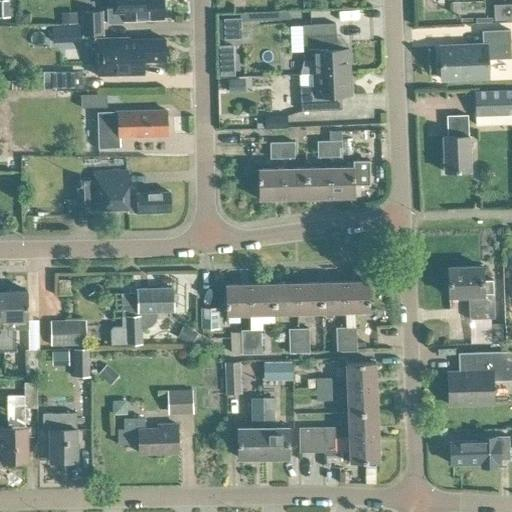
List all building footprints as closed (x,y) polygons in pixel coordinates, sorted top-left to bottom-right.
[(0,0),(0,17),(9,17),(8,0),(0,0)] [(106,0),(107,23),(125,22),(125,20),(163,18),(162,0),(106,0)] [(80,35),(103,34),(102,10),(81,11),(81,27),(79,27),(80,35)] [(224,38),(241,38),(241,22),(241,17),(223,18),(224,38)] [(312,73),(349,72),(348,49),(347,49),(347,44),(340,36),(335,36),(334,23),(288,25),(289,52),(302,51),(302,59),(300,74),(312,73)] [(440,78),(487,76),(487,59),(511,58),(509,29),(481,31),(482,45),(439,46),(440,78)] [(128,39),(128,37),(94,38),(95,75),(142,74),(142,61),(164,60),(163,38),(128,39)] [(220,75),(233,75),(233,62),(219,63),(220,75)] [(84,72),(56,72),(56,90),(84,90),(84,72)] [(340,95),(350,94),(349,72),(312,73),(300,74),(297,74),(298,86),(300,86),(301,111),(340,109),(340,95)] [(511,89),(473,91),(474,117),(475,117),(511,115),(511,89)] [(106,106),(106,93),(80,94),(80,106),(106,106)] [(98,148),(119,148),(118,136),(166,134),(166,110),(96,112),(98,148)] [(264,128),(287,127),(287,114),(264,115),(264,128)] [(468,135),(467,114),(446,115),(447,136),(442,136),(443,171),(469,170),(468,135)] [(317,157),(328,156),(328,140),(317,140),(317,157)] [(339,140),(328,140),(328,156),(340,156),(339,140)] [(281,141),(269,141),(270,157),(281,157),(281,141)] [(292,141),(281,141),(281,157),(292,157),(292,141)] [(353,160),(353,166),(329,167),(329,197),(354,196),(353,185),(371,185),(370,160),(353,160)] [(281,198),(305,197),(305,167),(281,168),(281,198)] [(305,197),(329,197),(329,167),(305,167),(305,197)] [(257,198),(281,198),(281,168),(257,169),(257,198)] [(126,198),(125,170),(92,171),(94,208),(126,206),(127,213),(169,211),(168,191),(136,192),(136,198),(126,198)] [(76,201),(91,201),(91,179),(75,179),(76,201)] [(467,295),(468,319),(494,318),(492,279),(482,280),(481,266),(447,267),(448,295),(467,295)] [(320,312),(344,311),(343,281),(319,282),(320,312)] [(344,327),(345,351),(356,350),(355,311),(368,311),(367,281),(343,281),(344,311),(344,327)] [(296,312),(320,312),(319,282),(296,283),(296,312)] [(261,313),(272,313),(272,283),(248,284),(249,313),(250,313),(250,329),(251,353),(261,353),(260,329),(261,329),(261,313)] [(272,313),(296,312),(296,283),(272,283),(272,313)] [(225,314),(249,313),(248,284),(224,284),(225,314)] [(111,344),(142,343),(141,327),(145,327),(150,325),(155,320),(156,315),(156,311),(172,310),(171,287),(136,288),(136,292),(120,292),(121,326),(113,326),(110,329),(111,344)] [(2,291),(3,350),(15,350),(15,329),(27,328),(27,290),(2,291)] [(200,307),(200,328),(218,328),(218,307),(200,307)] [(78,319),(50,320),(50,346),(79,345),(87,344),(86,319),(78,319)] [(502,342),(502,322),(490,323),(490,342),(502,342)] [(298,328),(299,351),(309,351),(308,327),(298,328)] [(336,351),(345,351),(344,327),(336,327),(336,351)] [(288,352),(299,351),(298,328),(288,328),(288,352)] [(241,353),(251,353),(250,329),(241,329),(241,353)] [(74,348),(74,376),(89,376),(88,348),(74,348)] [(24,349),(25,376),(39,376),(38,349),(24,349)] [(447,404),(492,403),(492,381),(509,380),(511,376),(511,350),(457,352),(458,372),(446,372),(447,404)] [(294,360),(265,361),(265,379),(294,378),(294,360)] [(226,394),(242,393),(240,361),(225,362),(226,394)] [(346,388),(375,387),(374,362),(345,363),(346,388)] [(315,389),(331,388),(330,377),(315,377),(315,389)] [(36,381),(23,381),(24,394),(24,407),(37,407),(36,381)] [(347,412),(376,411),(375,387),(346,388),(347,412)] [(331,388),(315,389),(315,400),(331,400),(331,388)] [(168,414),(193,413),(192,389),(167,390),(168,414)] [(237,457),(262,457),(261,397),(250,398),(250,428),(237,428),(237,457)] [(261,397),(262,457),(287,457),(287,427),(273,428),(272,397),(261,397)] [(10,399),(0,399),(0,447),(1,448),(2,462),(26,461),(26,428),(27,427),(27,416),(11,417),(10,399)] [(348,437),(377,436),(376,411),(347,412),(348,437)] [(76,429),(76,412),(42,413),(42,430),(48,430),(49,461),(77,461),(76,429)] [(143,429),(143,418),(123,418),(123,429),(117,429),(117,442),(116,444),(138,443),(138,453),(177,452),(176,424),(156,424),(156,428),(143,429)] [(299,452),(311,451),(311,427),(298,427),(299,452)] [(323,451),(322,439),(322,427),(311,427),(311,451),(323,451)] [(322,439),(334,439),(334,427),(322,427),(322,439)] [(377,436),(348,437),(349,462),(378,461),(377,436)] [(480,441),(449,441),(449,463),(479,463),(479,468),(494,468),(494,463),(499,463),(499,460),(509,460),(509,437),(480,437),(480,441)] [(322,439),(323,451),(334,451),(334,439),(322,439)] [(334,451),(323,451),(323,461),(339,461),(339,451),(334,451)] [(339,471),(339,481),(348,481),(348,471),(339,471)]
